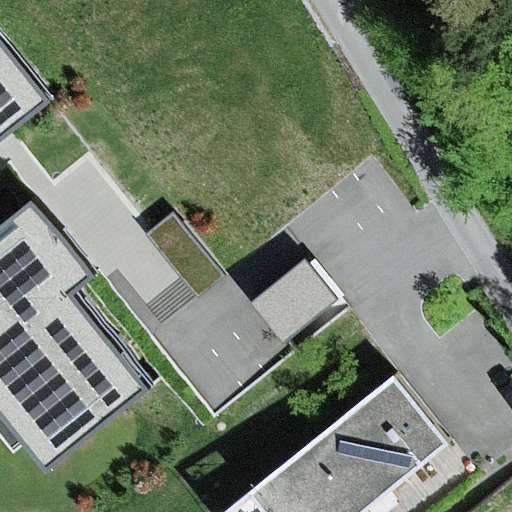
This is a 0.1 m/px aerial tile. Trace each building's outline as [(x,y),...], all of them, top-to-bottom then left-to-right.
[(0,138),(52,96),(0,33),(0,138)] [(0,394),(55,463),(157,382),(79,284),(97,270),(38,196),(0,226),(0,394)] [(176,214),(151,233),(199,295),(224,276),(176,214)] [(309,259),(258,301),(289,339),(340,297),(309,259)] [(368,511),(454,442),(398,374),(228,511),(368,511)]
